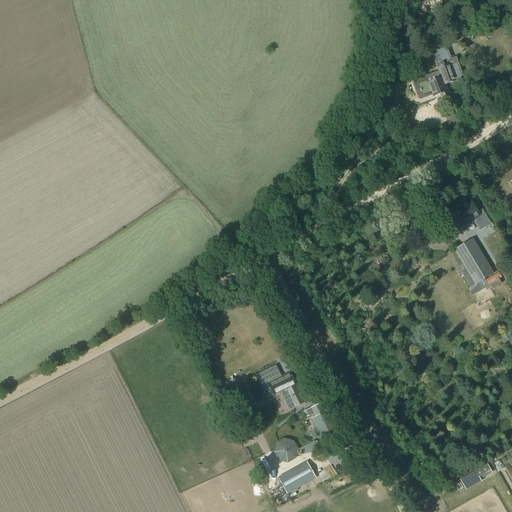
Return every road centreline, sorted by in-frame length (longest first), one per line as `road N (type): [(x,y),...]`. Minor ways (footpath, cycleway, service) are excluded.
road 1 (track): [(0,399),(511,111)]
road 2 (track): [(399,511),(265,252)]
